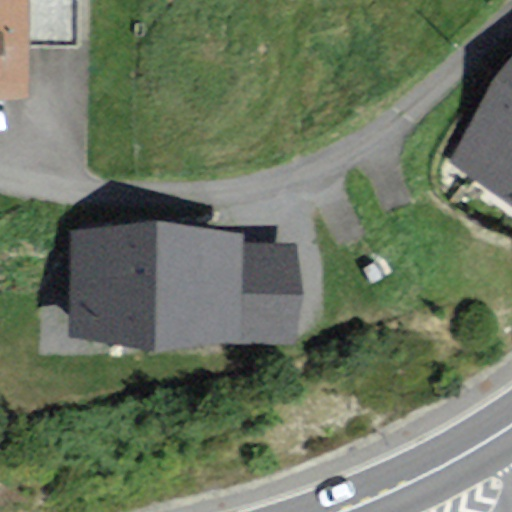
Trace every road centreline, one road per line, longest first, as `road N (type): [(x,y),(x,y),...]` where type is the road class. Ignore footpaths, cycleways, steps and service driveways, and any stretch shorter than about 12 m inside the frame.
road 1 (residential): [(0,179),(154,196),(267,182),(369,138),(511,19)]
road 2 (secondary): [(339,511),(430,473),(511,425)]
